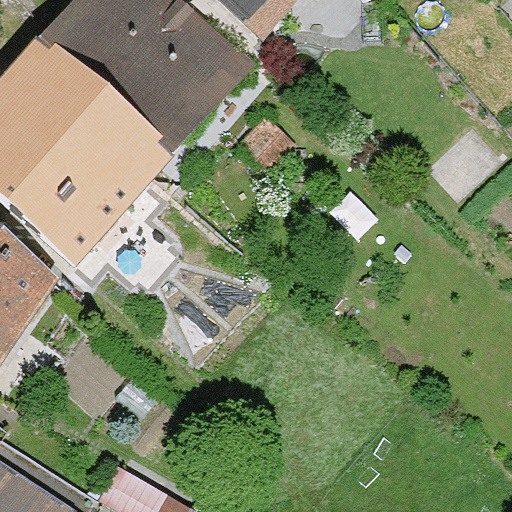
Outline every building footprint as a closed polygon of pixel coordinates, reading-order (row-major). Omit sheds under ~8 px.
[(277,74),(189,0),(83,0),(0,98),(0,192),(103,280),(277,74)] [(241,0),(285,42),(326,0),(401,0),(405,4),(409,0),(241,0)] [(0,407),(77,309),(0,249),(0,407)] [(118,468),(104,505),(120,511),(197,511),(202,501),(118,468)] [(0,511),(51,511),(0,475),(0,511)]
